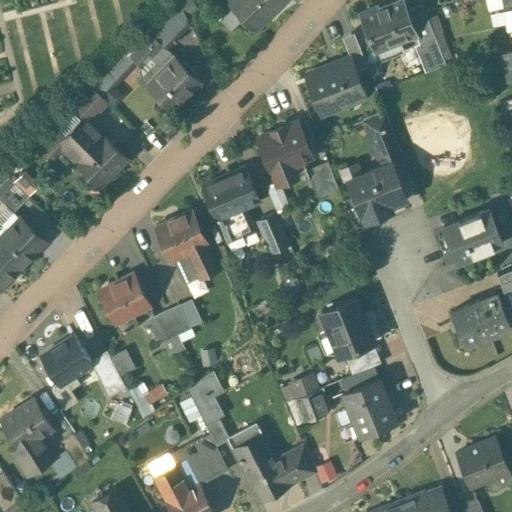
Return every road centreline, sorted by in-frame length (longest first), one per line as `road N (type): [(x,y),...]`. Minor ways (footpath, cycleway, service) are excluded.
road 1 (residential): [(322,0),(0,339)]
road 2 (residential): [(450,411),(304,511)]
road 3 (residential): [(450,411),(399,309),(400,251)]
